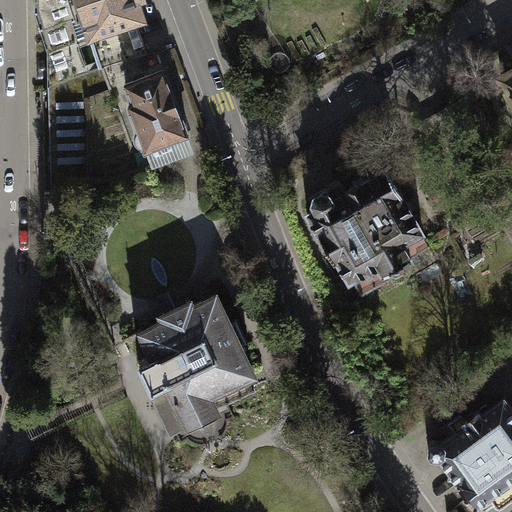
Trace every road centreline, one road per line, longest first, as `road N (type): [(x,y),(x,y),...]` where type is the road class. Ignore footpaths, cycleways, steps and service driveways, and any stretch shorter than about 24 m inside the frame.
road 1 (tertiary): [(239,161),(324,364),(419,511)]
road 2 (residential): [(9,0),(11,222),(0,315)]
road 3 (residential): [(239,161),(511,7)]
road 4 (tertiary): [(178,0),(239,161)]
